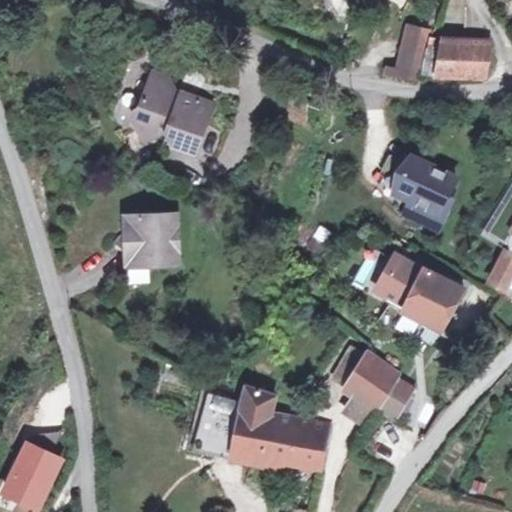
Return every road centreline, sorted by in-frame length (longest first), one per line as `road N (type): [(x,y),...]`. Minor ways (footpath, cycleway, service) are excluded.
road 1 (residential): [(0,124),(80,369),(90,511)]
road 2 (residential): [(156,0),(350,79),(407,90),(511,88)]
road 3 (residential): [(387,511),(420,456),(511,353)]
